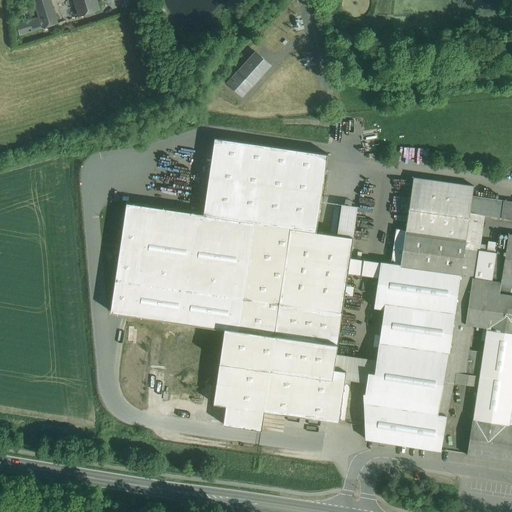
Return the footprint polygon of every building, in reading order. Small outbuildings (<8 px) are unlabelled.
[(58,23),(50,0),(34,0),(39,17),(42,27),(43,28),(58,23)] [(97,0),(73,0),(79,16),(100,10),(97,0)] [(39,17),(16,24),(20,35),(20,34),(42,27),(39,17)] [(256,52),(228,83),(241,96),(270,64),(256,52)] [(328,153),(215,137),(203,214),(252,221),(290,227),(316,231),(328,153)] [(473,186),(414,177),(406,229),(404,239),(465,248),(473,249),(475,237),(466,236),(470,213),(473,186)] [(504,200),(475,196),(472,213),(485,215),(501,217),(504,200)] [(511,201),(504,200),(501,217),(511,218),(511,201)] [(225,327),(236,329),(252,221),(203,214),(203,215),(126,203),(110,310),(225,327)] [(472,213),(470,213),(466,236),(475,237),(473,249),(479,250),(485,215),(472,213)] [(290,227),(252,221),(236,329),(236,330),(250,332),(250,331),(274,334),(290,227)] [(316,231),(290,227),(274,334),(263,410),(264,410),(339,421),(339,420),(344,383),(346,372),(346,370),(334,369),(336,354),(348,272),(350,258),(353,237),(316,231)] [(406,229),(396,228),(390,263),(401,264),(404,239),(406,229)] [(511,234),(508,234),(508,237),(498,236),(497,242),(491,280),(475,278),(472,278),(465,324),(473,325),(487,327),(483,351),(480,375),(478,386),(474,419),(511,425),(511,234)] [(465,248),(404,239),(401,264),(390,263),(350,258),(348,272),(378,277),(374,307),(384,309),(379,342),(449,352),(446,370),(466,373),(469,349),(473,325),(465,324),(454,322),(465,248)] [(487,251),(479,250),(475,278),(491,280),(497,242),(488,241),(487,251)] [(465,248),(454,322),(465,324),(472,278),(475,278),(479,250),(473,249),(465,248)] [(226,405),(263,410),(274,334),(250,331),(250,332),(236,330),(236,329),(225,327),(214,403),(226,405)] [(449,352),(379,342),(376,360),(374,372),(368,371),(367,382),(365,393),(381,395),(379,405),(437,414),(444,381),(435,380),(437,369),(446,370),(449,352)] [(483,351),(469,349),(466,373),(480,375),(483,351)] [(376,360),(336,354),(334,369),(346,370),(346,372),(352,373),(351,380),(367,382),(368,371),(374,372),(376,360)] [(446,370),(437,369),(435,380),(444,381),(437,414),(446,416),(454,383),(478,386),(480,375),(466,373),(446,370)] [(344,383),(339,420),(345,421),(350,384),(344,383)] [(437,414),(379,405),(381,395),(365,393),(363,393),(365,439),(441,451),(446,416),(437,414)] [(263,410),(226,405),(223,424),(262,430),(264,410),(263,410)] [(511,425),(474,419),(473,419),(467,455),(511,462),(511,425)]
